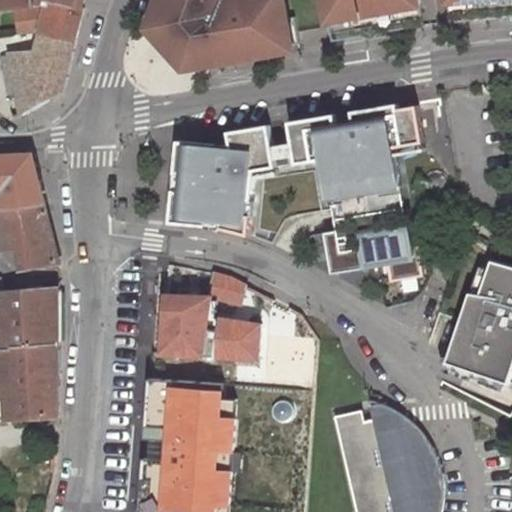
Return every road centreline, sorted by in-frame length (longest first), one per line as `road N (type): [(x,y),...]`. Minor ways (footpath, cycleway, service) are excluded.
road 1 (residential): [(467,511),(467,458),(450,424),(382,340),(346,311),(271,265),(221,248),(93,233)]
road 2 (unclassified): [(94,124),(511,53)]
road 3 (residential): [(93,233),(88,388),(69,511)]
road 4 (residential): [(94,124),(123,0)]
